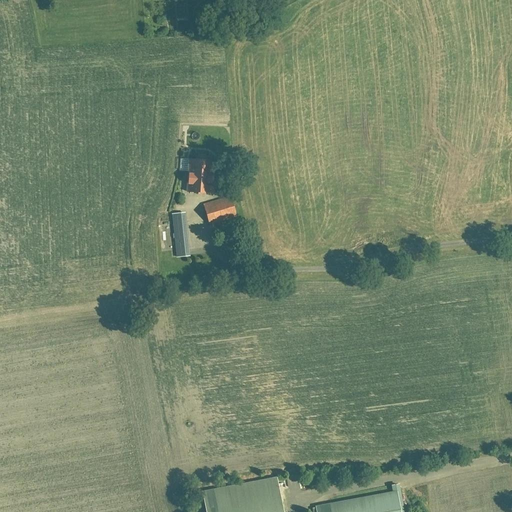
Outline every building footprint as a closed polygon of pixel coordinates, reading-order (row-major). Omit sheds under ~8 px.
[(183,161),(183,193),(209,193),(209,161),(183,161)] [(204,208),(210,226),(235,218),(230,200),(204,208)] [(171,215),(174,258),(187,257),(184,214),(171,215)] [(201,491),(205,511),(281,511),(276,478),(201,491)] [(401,511),(398,492),(314,507),(315,511),(401,511)]
